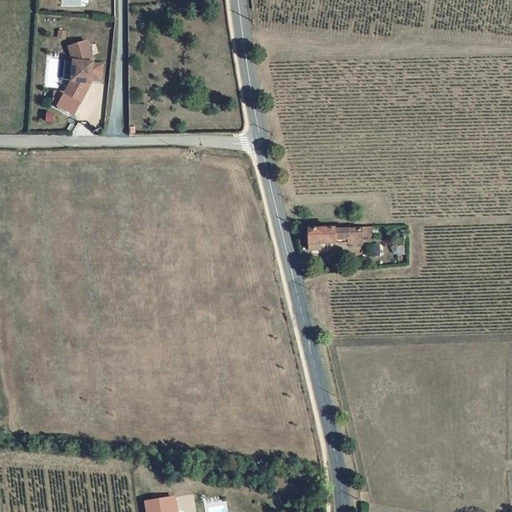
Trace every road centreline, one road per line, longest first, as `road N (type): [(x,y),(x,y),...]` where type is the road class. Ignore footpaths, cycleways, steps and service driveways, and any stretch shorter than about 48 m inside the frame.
road 1 (secondary): [(259,141),(338,466),(341,511)]
road 2 (unclassified): [(259,141),(0,141)]
road 3 (secondary): [(237,0),(259,141)]
road 4 (unknown): [(121,141),(125,0)]
